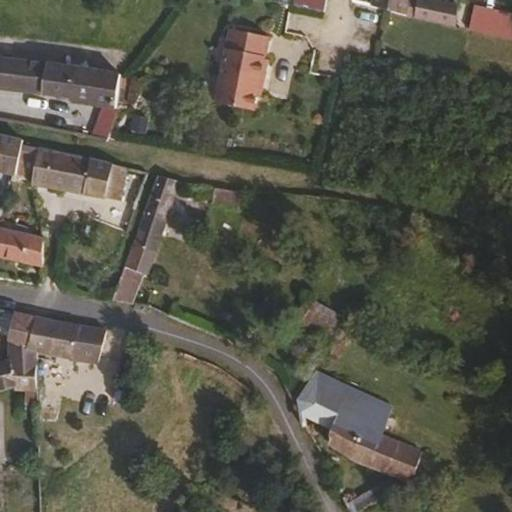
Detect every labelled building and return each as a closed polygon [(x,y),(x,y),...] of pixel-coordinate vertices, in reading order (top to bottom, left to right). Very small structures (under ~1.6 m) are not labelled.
[(325,0),(293,0),(293,5),(323,11),(325,0)] [(403,9),(404,0),(373,0),(373,6),(403,9)] [(442,17),(446,1),(440,0),(415,0),(413,11),(442,17)] [(511,15),(474,11),(472,32),(511,36),(511,15)] [(270,60),(273,38),(233,31),(220,105),(261,112),(266,80),(268,67),(275,68),(276,62),(270,60)] [(123,78),(0,61),(0,92),(73,102),(73,106),(104,110),(120,111),(123,78)] [(272,80),(275,68),(268,67),(266,80),(272,80)] [(118,125),(120,111),(104,110),(103,123),(118,125)] [(116,146),(118,125),(103,123),(101,143),(116,146)] [(16,184),(21,143),(0,138),(0,174),(11,177),(10,180),(9,183),(16,184)] [(121,203),(125,170),(95,162),(39,152),(34,179),(34,184),(121,203)] [(135,202),(143,174),(131,171),(124,199),(135,202)] [(151,252),(166,207),(178,181),(157,179),(131,244),(151,252)] [(215,208),(241,209),(241,194),(216,193),(215,208)] [(0,264),(43,276),(43,236),(0,227),(0,264)] [(319,301),(308,313),(332,337),(344,325),(319,301)] [(24,350),(31,320),(0,311),(0,335),(7,341),(6,362),(6,364),(32,364),(32,352),(24,350)] [(95,369),(103,339),(31,320),(24,350),(32,352),(95,369)] [(33,388),(32,364),(6,364),(6,362),(0,363),(0,392),(12,390),(13,393),(33,388)] [(384,408),(310,372),(296,399),(296,404),(299,421),(331,431),(335,417),(382,438),(384,408)] [(420,455),(382,438),(335,417),(331,431),(328,446),(349,460),(411,485),(420,455)]
